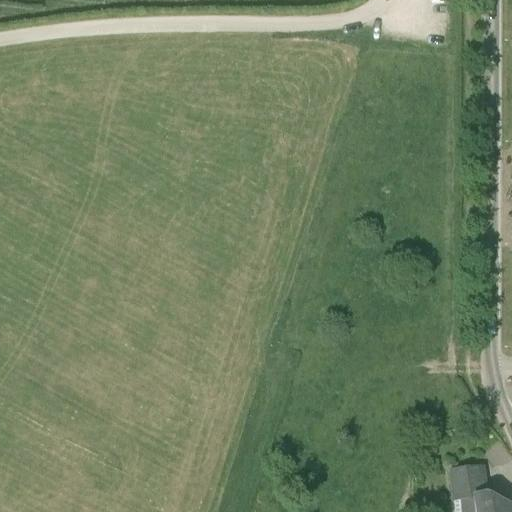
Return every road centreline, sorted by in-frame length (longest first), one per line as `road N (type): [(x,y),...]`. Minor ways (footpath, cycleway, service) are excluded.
road 1 (secondary): [(493,0),(492,366),(511,419)]
road 2 (track): [(378,0),(355,16),(312,24),(109,26),(0,40)]
